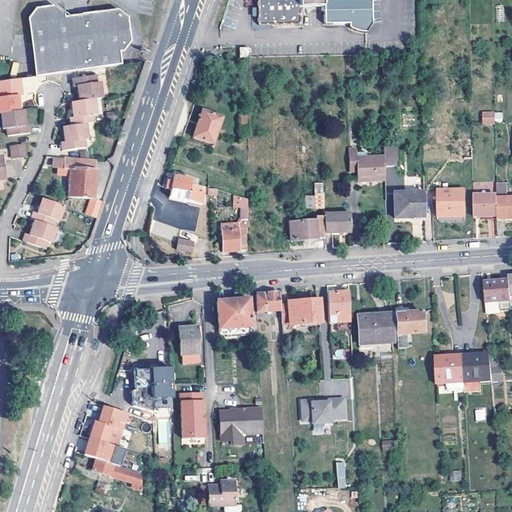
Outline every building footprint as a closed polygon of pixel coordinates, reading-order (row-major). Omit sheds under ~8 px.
[(259,0),(259,7),(253,7),(253,16),(259,16),(259,24),(300,24),(301,7),(324,7),(325,24),(349,23),(349,27),(351,28),(353,29),(356,30),(359,31),(363,32),(367,32),(372,23),(381,21),(375,0),(259,0)] [(84,71),(77,23),(70,24),(64,25),(63,19),(62,16),(51,8),(33,11),(26,21),(35,78),(84,71)] [(83,22),(77,23),(84,71),(120,66),(118,53),(122,52),(130,42),(126,18),(115,11),(87,15),(88,21),(83,22)] [(76,17),(63,19),(64,25),(70,24),(77,23),(76,17)] [(241,47),(240,56),(250,56),(250,47),(241,47)] [(77,86),(80,101),(93,99),(102,97),(100,82),(96,83),(94,76),(72,79),(74,87),(77,86)] [(0,113),(19,111),(17,96),(21,96),(19,80),(7,82),(0,82),(0,113)] [(80,101),(71,102),(73,117),(69,118),(70,126),(84,124),(92,122),(91,115),(95,114),(93,99),(80,101)] [(25,123),(23,110),(19,111),(0,113),(2,129),(6,129),(7,136),(30,133),(29,125),(25,126),(25,123)] [(222,118),(202,112),(192,138),(212,145),(222,118)] [(495,126),(495,113),(484,113),(484,126),(495,126)] [(248,136),(248,116),(240,116),(239,136),(248,136)] [(70,126),(62,127),(64,139),(65,142),(61,143),(62,151),(83,147),(82,140),(87,140),(84,124),(70,126)] [(21,144),(10,146),(12,159),(23,157),(21,144)] [(383,158),(384,168),(396,167),(396,147),(383,148),(383,158)] [(473,159),(472,147),(461,147),(461,159),(473,159)] [(357,182),(384,182),(384,168),(383,158),(356,159),(356,149),(348,149),(349,173),(357,173),(357,182)] [(63,160),(62,171),(69,171),(68,189),(69,189),(69,199),(94,200),(95,171),(94,171),(95,161),(64,159),(64,160),(63,160)] [(50,171),(62,171),(63,160),(51,160),(50,171)] [(191,181),(174,176),(172,184),(167,182),(165,189),(170,190),(169,197),(201,206),(200,190),(189,187),(191,181)] [(496,183),(497,193),(507,193),(506,182),(496,183)] [(464,190),(437,192),(438,219),(465,218),(464,190)] [(324,209),(323,193),(322,193),(315,194),(315,200),(316,206),(316,209),(324,209)] [(394,218),(424,217),(424,193),(393,194),(394,218)] [(473,196),(474,218),(497,217),(497,196),(473,196)] [(507,196),(497,196),(497,217),(497,220),(511,220),(511,198),(507,198),(507,196)] [(31,220),(35,221),(53,228),(55,221),(59,222),(65,208),(43,200),(40,208),(38,214),(34,212),(31,220)] [(324,214),(324,211),(321,211),(321,216),(315,217),(315,221),(289,223),(290,242),(324,240),(324,235),(324,214)] [(324,214),(324,235),(351,235),(350,214),(324,214)] [(51,244),(56,229),(53,228),(35,221),(31,231),(30,236),(26,234),(23,242),(44,250),(47,243),(51,244)] [(151,236),(164,235),(163,221),(150,221),(151,236)] [(238,226),(220,227),(222,252),(246,251),(245,232),(246,232),(245,226),(240,227),(238,227),(238,226)] [(191,243),(177,240),(175,250),(189,253),(191,243)] [(483,284),(485,306),(510,304),(509,298),(508,283),(489,284),(483,284)] [(327,294),(328,324),(349,323),(348,293),(327,294)] [(256,295),(256,313),(280,311),(279,306),(279,294),(268,294),(256,295)] [(249,300),(216,302),(218,331),(251,328),(250,313),(249,300)] [(319,323),(318,302),(279,306),(280,311),(281,326),(319,323)] [(510,304),(485,306),(486,315),(510,314),(510,304)] [(423,335),(420,312),(395,315),(396,338),(406,336),(423,335)] [(389,318),(356,321),(358,346),(391,344),(389,318)] [(197,327),(179,328),(181,355),(182,355),(182,365),(199,364),(198,354),(199,354),(197,327)] [(406,336),(396,338),(398,350),(408,349),(406,336)] [(461,358),(463,382),(479,381),(479,385),(491,384),(490,372),(489,366),(489,357),(461,358)] [(435,386),(446,386),(446,382),(463,382),(461,358),(434,359),(435,386)] [(152,403),(172,402),(170,369),(150,370),(152,403)] [(501,384),(501,372),(490,372),(491,384),(501,384)] [(198,394),(180,395),(182,437),(190,436),(191,440),(204,439),(204,425),(204,419),(203,416),(202,403),(198,403),(198,394)] [(343,400),(328,400),(328,403),(319,403),(310,404),(310,401),(300,402),(301,422),(311,422),(311,425),(329,424),(329,420),(344,420),(343,400)] [(475,421),(486,420),(485,408),(475,409),(475,421)] [(263,435),(261,409),(246,410),(245,413),(242,413),(239,413),(237,411),(229,411),(230,413),(219,413),(221,443),(231,443),(231,447),(243,446),(243,438),(245,436),(263,435)] [(158,419),(158,444),(168,444),(168,418),(158,419)] [(114,447),(116,441),(110,439),(113,429),(94,423),(89,439),(114,447)] [(110,439),(116,441),(120,431),(113,429),(110,439)] [(109,463),(114,447),(89,439),(84,456),(109,463)] [(382,441),(382,450),(393,449),(392,440),(382,441)] [(141,476),(96,462),(93,472),(132,484),(131,489),(137,490),(141,476)] [(220,485),(207,485),(208,505),(236,503),(234,480),(219,480),(220,485)] [(111,487),(99,483),(96,491),(108,494),(111,487)]
